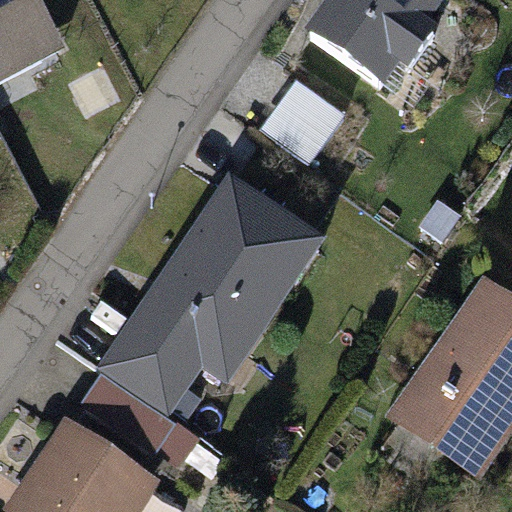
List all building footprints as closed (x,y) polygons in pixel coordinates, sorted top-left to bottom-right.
[(37,0),(0,0),(0,89),(67,56),(37,0)] [(443,0),(325,0),(303,32),(383,86),(399,63),(409,70),(437,28),(429,22),(443,0)] [(296,83),(262,132),(312,168),(347,119),(296,83)] [(238,379),(330,238),(235,177),(108,371),(114,376),(177,416),(213,362),(238,379)] [(476,472),(511,419),(511,295),(491,282),(398,419),(476,472)] [(204,434),(177,416),(114,376),(92,410),(182,468),(204,434)] [(169,511),(177,501),(79,433),(24,511),(169,511)]
